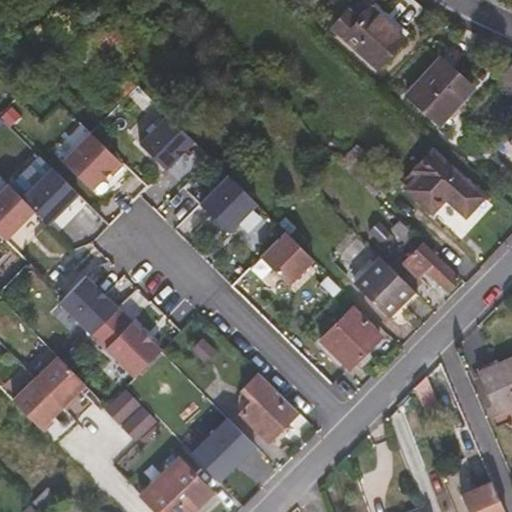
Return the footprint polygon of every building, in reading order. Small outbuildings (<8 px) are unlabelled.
[(363,17),(351,7),(336,24),(364,51),(380,65),(406,36),(373,6),(363,17)] [(511,64),(511,51),(511,50),(500,63),(507,69),(511,64)] [(474,83),(442,54),(410,91),(442,119),(474,83)] [(142,142),(168,168),(196,138),(170,113),(142,142)] [(93,131),(64,159),(92,187),(110,170),(113,174),(125,163),(93,131)] [(412,186),(436,207),(449,193),(470,210),(485,193),(436,147),(419,166),(426,172),(412,186)] [(36,209),(50,223),(79,192),(51,167),(23,197),(36,209)] [(203,202),(233,230),(261,201),(232,173),(203,202)] [(0,232),(7,239),(36,209),(23,197),(10,185),(0,195),(0,232)] [(426,243),(427,242),(402,218),(395,224),(420,248),(426,243)] [(373,229),(366,236),(376,246),(383,238),(373,229)] [(265,254),(292,281),(317,257),(290,230),(265,254)] [(426,243),(420,248),(407,261),(422,276),(430,269),(449,288),(460,276),(426,243)] [(418,288),(384,253),(359,279),(393,312),(418,288)] [(137,375),(163,349),(88,275),(62,300),(137,375)] [(384,331),(356,302),(324,336),(353,364),(384,331)] [(201,363),(216,347),(208,339),(192,355),(201,363)] [(59,355),(36,377),(64,405),(86,383),(59,355)] [(511,359),(482,373),(493,400),(487,403),(492,414),(511,404),(511,359)] [(36,377),(14,399),(41,427),(64,405),(36,377)] [(417,389),(429,418),(442,413),(428,377),(417,389)] [(268,441),(298,409),(272,383),(242,415),(268,441)] [(110,405),(123,419),(143,402),(129,387),(110,405)] [(146,405),(143,402),(123,419),(127,423),(146,405)] [(160,420),(146,405),(127,423),(140,438),(160,420)] [(434,457),(424,430),(413,435),(423,460),(434,457)] [(162,511),(191,511),(212,491),(181,460),(145,495),(162,511)] [(333,511),(322,485),(317,488),(318,491),(325,511),(333,511)] [(505,511),(495,488),(463,501),(467,511),(505,511)] [(88,490),(64,511),(82,511),(96,498),(88,490)] [(313,494),(320,511),(325,511),(318,491),(313,494)]
